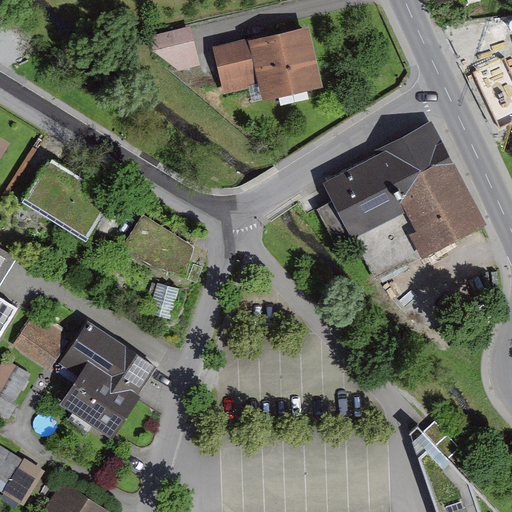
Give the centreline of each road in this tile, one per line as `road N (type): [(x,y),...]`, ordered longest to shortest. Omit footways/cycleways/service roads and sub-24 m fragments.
road 1 (residential): [(235,209),(239,237),(151,511)]
road 2 (residential): [(235,209),(199,204),(162,184),(0,81)]
road 3 (residential): [(450,84),(261,205),(235,209)]
road 4 (secondary): [(511,218),(450,84)]
